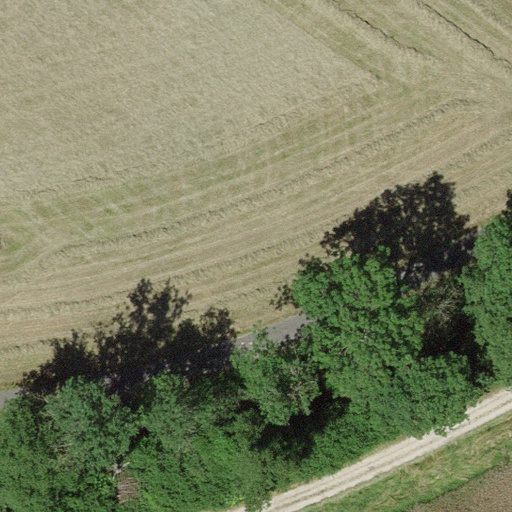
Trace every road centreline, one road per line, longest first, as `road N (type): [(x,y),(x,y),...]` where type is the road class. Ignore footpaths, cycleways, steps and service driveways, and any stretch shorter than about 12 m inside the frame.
road 1 (residential): [(511,229),(450,263),(230,353),(0,411)]
road 2 (track): [(511,396),(426,445),(273,511)]
